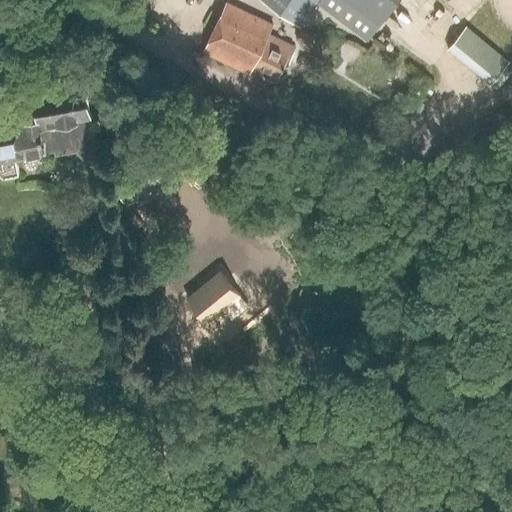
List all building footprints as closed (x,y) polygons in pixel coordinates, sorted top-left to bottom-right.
[(260,0),(299,27),(317,0),(260,0)] [(320,0),(318,3),(367,40),(396,0),(320,0)] [(279,77),(294,46),(269,34),(273,25),(227,3),(204,51),(250,73),(254,65),(279,77)] [(465,25),(446,47),(497,89),(511,70),(511,68),(505,64),(511,55),(511,51),(503,44),(497,51),(465,25)] [(302,30),(297,39),(309,46),(314,36),(302,30)] [(93,157),(97,148),(84,80),(33,90),(39,118),(18,123),(19,127),(0,130),(0,173),(4,176),(19,173),(16,153),(44,148),(45,152),(55,150),(56,154),(77,149),(78,152),(79,152),(84,159),(93,157)] [(111,184),(127,205),(160,180),(144,159),(111,184)] [(250,305),(221,271),(187,299),(206,322),(223,308),(233,319),(250,305)]
